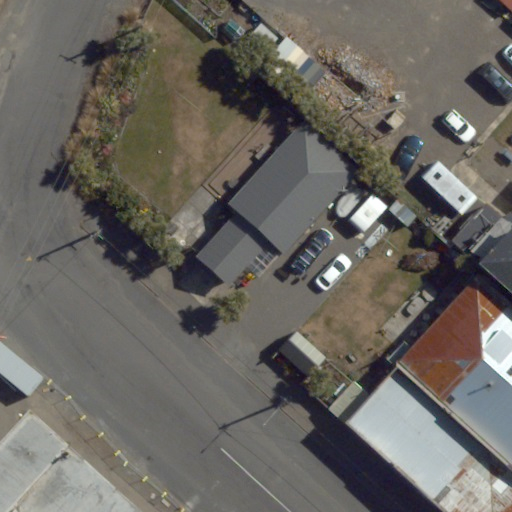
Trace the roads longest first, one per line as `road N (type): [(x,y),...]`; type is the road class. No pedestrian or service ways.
road 1 (residential): [(30,240),(53,284),(296,511)]
road 2 (residential): [(30,240),(21,173),(32,121),(85,0)]
